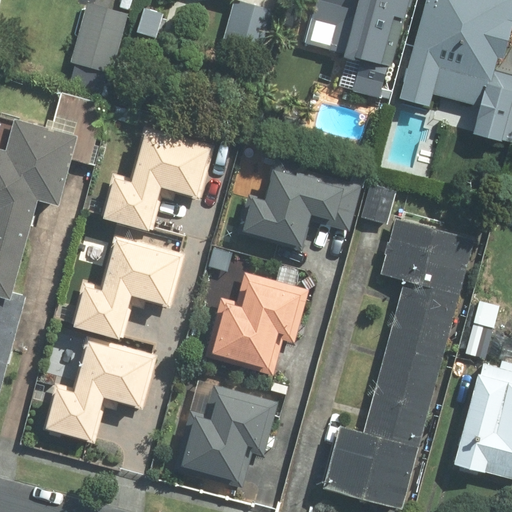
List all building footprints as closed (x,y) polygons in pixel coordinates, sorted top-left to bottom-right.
[(241,0),(229,0),(218,42),(263,54),(275,11),(241,2),(241,0)] [(309,0),(298,44),(335,54),(333,61),(340,63),(332,93),(379,107),(409,0),(309,0)] [(511,30),(511,0),(420,0),(393,101),(426,110),(430,96),(474,109),(467,135),(510,146),(511,138),(511,72),(496,68),(507,29),(511,30)] [(125,15),(84,4),(68,64),(109,75),(125,15)] [(165,15),(140,8),(130,39),(155,46),(165,15)] [(0,387),(25,296),(8,292),(31,205),(53,211),(67,160),(89,167),(106,106),(56,92),(45,131),(0,119),(0,387)] [(95,192),(89,212),(97,214),(95,221),(149,236),(156,210),(150,208),(155,191),(198,203),(214,145),(144,125),(130,174),(111,169),(104,194),(95,192)] [(363,184),(265,159),(257,192),(244,188),(231,238),(303,256),(308,239),(299,236),(304,217),(331,224),(329,230),(350,235),(363,184)] [(370,182),(361,217),(387,224),(397,189),(370,182)] [(397,511),(473,232),(396,211),(379,274),(403,281),(361,434),(336,427),(319,491),(396,511),(397,511)] [(185,254),(112,234),(98,286),(81,281),(67,332),(88,338),(118,346),(130,301),(170,311),(185,254)] [(292,341),(303,299),(281,294),(284,282),(240,271),(235,292),(217,287),(200,356),(270,374),(275,353),(270,352),(273,337),(292,341)] [(470,326),(492,332),(500,303),(478,297),(470,326)] [(492,332),(470,326),(462,354),(484,360),(492,332)] [(78,374),(56,368),(38,434),(91,448),(98,422),(91,420),(96,398),(142,410),(156,356),(118,346),(88,338),(78,374)] [(511,360),(499,357),(496,370),(477,365),(451,470),(511,485),(511,360)] [(275,400),(197,380),(188,413),(177,410),(161,470),(240,490),(249,454),(261,457),(275,400)]
